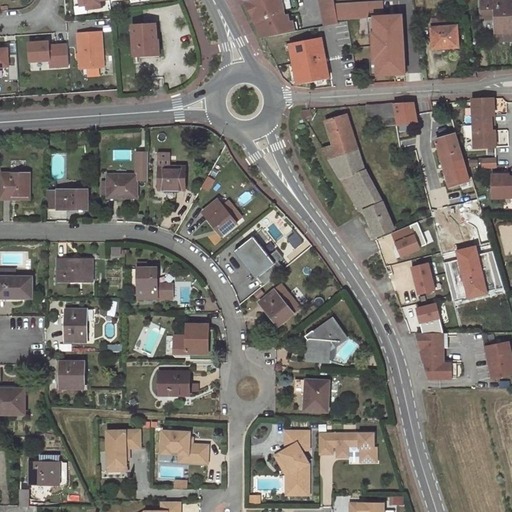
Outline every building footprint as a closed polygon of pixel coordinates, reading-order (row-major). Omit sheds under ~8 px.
[(78,0),(80,6),(86,5),(87,10),(100,8),(99,1),(104,0),(78,0)] [(264,29),(266,37),(295,32),(293,22),(290,22),(289,15),(286,16),(282,0),(250,0),(253,9),(250,9),(260,29),(264,29)] [(319,0),(324,26),(338,23),(333,0),(319,0)] [(511,0),(481,0),(482,19),(495,19),(496,32),(511,31),(511,0)] [(402,15),(368,17),(369,34),(372,34),(374,59),(370,59),(371,76),(405,74),(404,57),(401,57),(400,32),(403,32),(402,15)] [(456,17),(431,19),(434,47),(443,47),(443,48),(454,47),(454,53),(460,52),(462,51),(462,43),(458,43),(456,17)] [(158,53),(156,24),(134,25),(135,55),(158,53)] [(511,39),(511,31),(496,32),(496,40),(511,39)] [(102,32),(78,34),(80,68),(104,67),(102,32)] [(321,37),(289,43),(297,84),(329,78),(321,37)] [(44,42),(29,43),(30,62),(50,60),(50,67),(69,66),(68,45),(50,46),(49,44),(44,44),(44,42)] [(7,49),(0,49),(0,52),(17,51),(16,43),(7,43),(7,49)] [(0,66),(8,66),(9,80),(19,80),(17,51),(0,52),(0,49),(0,66)] [(495,99),(474,100),(475,148),(497,147),(496,130),(493,130),(493,114),(495,114),(495,99)] [(393,103),(397,125),(418,121),(413,102),(393,103)] [(381,126),(397,125),(393,103),(366,105),(369,119),(379,119),(381,126)] [(323,149),(330,160),(357,151),(344,116),(325,122),(333,145),(323,149)] [(470,179),(456,134),(436,140),(437,143),(436,143),(437,144),(450,185),(470,179)] [(415,149),(423,182),(429,180),(421,148),(415,149)] [(357,151),(330,160),(340,178),(353,175),(363,171),(357,151)] [(137,153),(136,175),(137,175),(137,180),(148,180),(148,153),(137,153)] [(496,159),(482,159),(482,168),(496,168),(496,159)] [(167,166),(160,166),(160,191),(185,191),(185,166),(167,166)] [(363,171),(353,175),(361,198),(353,200),(360,212),(363,210),(382,203),(363,171)] [(30,173),(2,173),(2,199),(30,199),(30,173)] [(108,197),(117,197),(137,198),(137,192),(137,180),(137,175),(136,175),(108,174),(108,197)] [(507,174),(490,174),(491,197),(511,196),(511,176),(507,177),(507,174)] [(353,175),(340,178),(353,200),(361,198),(353,175)] [(58,209),(58,190),(46,190),(46,209),(58,209)] [(89,190),(58,190),(58,209),(89,209),(89,190)] [(236,223),(223,206),(218,200),(202,213),(222,236),(238,224),(236,223)] [(229,201),(223,206),(236,223),(242,218),(229,201)] [(383,202),(382,203),(363,210),(371,223),(376,237),(394,228),(383,202)] [(411,227),(393,234),(402,257),(420,249),(411,227)] [(297,235),(291,239),(296,245),(302,241),(297,235)] [(253,236),(238,248),(244,255),(240,258),(257,280),(283,258),(276,249),(269,255),(253,236)] [(302,242),(292,250),(296,255),(306,247),(302,242)] [(92,259),(57,259),(57,280),(92,281),(92,259)] [(146,262),(138,262),(138,299),(172,299),(172,284),(157,284),(157,267),(146,267),(146,262)] [(429,264),(413,268),(416,281),(432,277),(429,264)] [(194,275),(187,271),(181,281),(189,285),(194,275)] [(0,297),(11,297),(11,298),(33,298),(33,277),(16,277),(0,276),(0,297)] [(432,277),(416,281),(420,295),(435,291),(432,277)] [(282,285),(259,303),(279,326),(301,308),(282,285)] [(437,304),(418,309),(424,333),(444,333),(437,304)] [(87,309),(66,309),(66,341),(87,341),(87,309)] [(313,333),(309,336),(311,338),(308,340),(307,360),(329,362),(331,342),(342,343),(347,339),(336,323),(316,337),(313,333)] [(207,326),(188,326),(187,352),(222,352),(222,339),(207,339),(207,326)] [(424,333),(417,333),(430,378),(453,378),(452,363),(444,363),(444,348),(444,336),(444,333),(424,333)] [(511,352),(510,342),(487,346),(493,378),(511,374),(511,352)] [(60,362),(60,370),(64,371),(64,388),(85,388),(85,362),(60,362)] [(159,371),(159,392),(169,392),(169,395),(189,395),(190,372),(159,371)] [(293,393),(305,393),(304,410),(326,411),(328,381),(294,379),(293,393)] [(25,389),(0,388),(0,414),(25,415),(25,389)] [(141,447),(141,429),(108,430),(109,466),(118,466),(122,470),(127,470),(127,459),(127,447),(130,447),(141,447)] [(191,438),(192,432),(164,430),(163,453),(173,453),(173,451),(180,451),(180,454),(190,454),(189,462),(209,463),(210,445),(194,444),(191,444),(191,438)] [(310,431),(287,431),(287,449),(281,453),(293,473),(293,489),(310,490),(310,463),(302,450),(310,450),(310,431)] [(375,435),(320,434),(320,454),(333,454),(333,447),(338,447),(338,457),(350,457),(350,447),(361,447),(361,463),(377,463),(377,449),(375,449),(375,435)] [(293,473),(281,453),(276,455),(287,475),(287,494),(310,495),(310,490),(293,489),(293,473)] [(190,454),(180,454),(180,461),(189,462),(190,454)] [(37,455),(37,463),(60,463),(59,484),(50,484),(51,487),(62,487),(66,484),(67,463),(63,463),(57,459),(57,455),(37,455)] [(60,463),(37,463),(29,462),(29,484),(50,484),(59,484),(60,463)] [(20,491),(20,507),(28,507),(28,491),(20,491)] [(181,511),(181,501),(162,501),(162,511),(146,511),(143,511),(181,511)] [(183,511),(198,511),(199,503),(184,503),(183,511)] [(384,511),(385,504),(351,503),(351,511),(384,511)]
